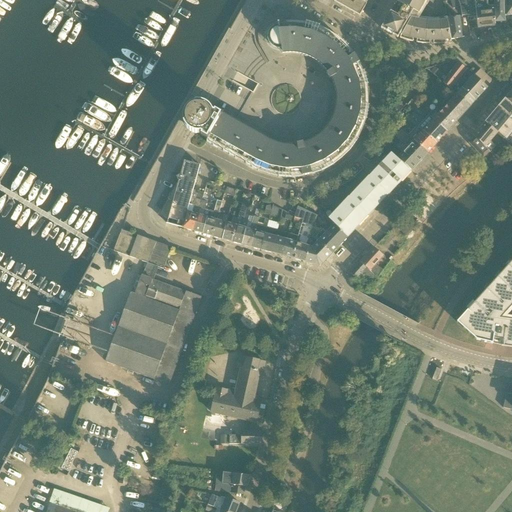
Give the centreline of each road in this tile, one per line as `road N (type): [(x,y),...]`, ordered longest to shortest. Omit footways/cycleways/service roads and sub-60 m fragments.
road 1 (residential): [(179,141),(278,185),(321,180),(342,168),(367,142),(375,113),(358,29)]
road 2 (residential): [(323,285),(145,224),(146,201),(179,141)]
road 3 (residential): [(323,285),(501,83)]
road 4 (residential): [(251,511),(299,324),(323,285)]
road 5 (residential): [(179,141),(260,0)]
